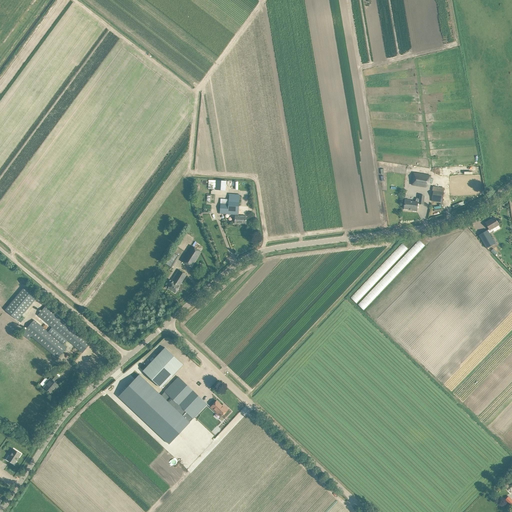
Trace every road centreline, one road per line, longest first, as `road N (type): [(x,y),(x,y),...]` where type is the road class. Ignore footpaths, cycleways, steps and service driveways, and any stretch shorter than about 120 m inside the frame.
road 1 (unclassified): [(167,323),(240,260),(268,248),(446,222),(511,183)]
road 2 (unclassified): [(366,511),(167,323)]
road 3 (unclassified): [(0,510),(69,409),(128,356)]
road 4 (unclassified): [(128,356),(0,248)]
